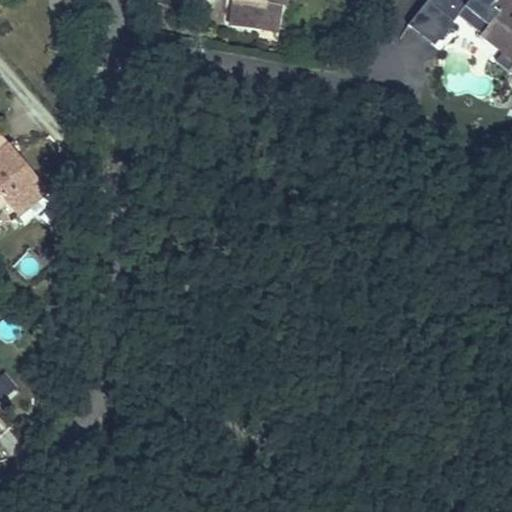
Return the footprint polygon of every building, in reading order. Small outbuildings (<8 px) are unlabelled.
[(231,0),(230,5),(227,33),(258,36),(259,23),(274,23),(275,13),(281,13),(282,0),(231,0)] [(451,0),(440,15),(474,41),(486,27),(498,35),(497,48),(511,60),(507,66),(511,70),(511,0),(490,0),(486,5),(479,0),(451,0)] [(259,23),(258,36),(272,38),(274,23),(259,23)] [(486,27),(474,41),(507,66),(511,60),(497,48),(498,35),(486,27)] [(0,197),(2,196),(14,210),(44,185),(0,134),(0,197)] [(44,185),(14,210),(19,216),(49,191),(44,185)]
